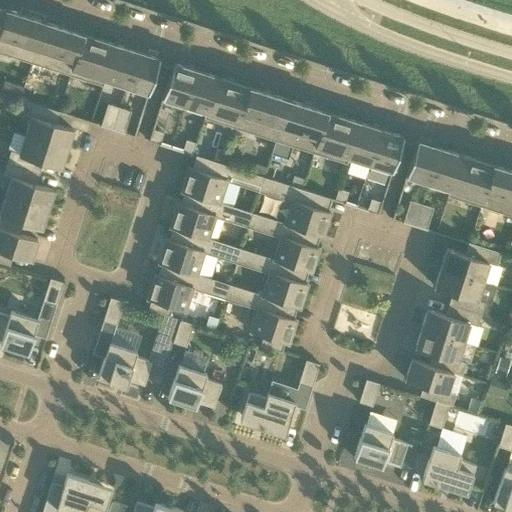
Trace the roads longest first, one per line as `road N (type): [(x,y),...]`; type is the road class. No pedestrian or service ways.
road 1 (residential): [(511,150),(44,0)]
road 2 (residential): [(311,472),(54,390)]
road 3 (residential): [(37,440),(254,511)]
road 4 (residential): [(381,229),(422,245),(385,371),(347,361)]
road 5 (residential): [(136,153),(97,141),(56,268),(92,281)]
road 6 (residential): [(381,229),(350,219),(311,349),(347,361)]
road 7 (residential): [(136,153),(165,162),(125,290),(92,281)]
road 8 (tertiary): [(328,9),(511,80)]
road 9 (tertiary): [(511,55),(361,0)]
road 10 (residential): [(430,511),(311,472)]
